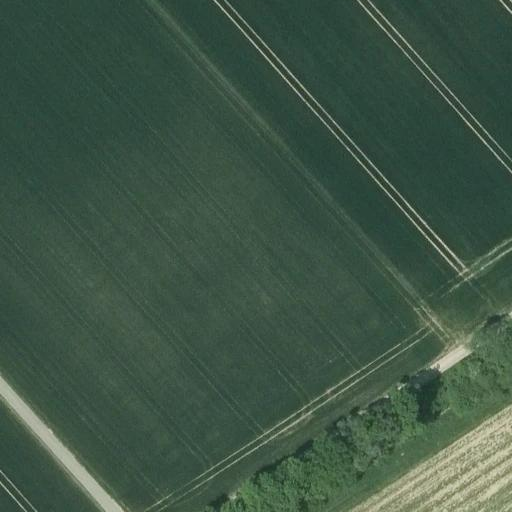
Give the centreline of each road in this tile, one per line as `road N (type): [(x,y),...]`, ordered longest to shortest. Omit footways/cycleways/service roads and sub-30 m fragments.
road 1 (track): [(222,511),(511,320)]
road 2 (track): [(319,511),(511,386)]
road 3 (track): [(0,394),(104,511)]
